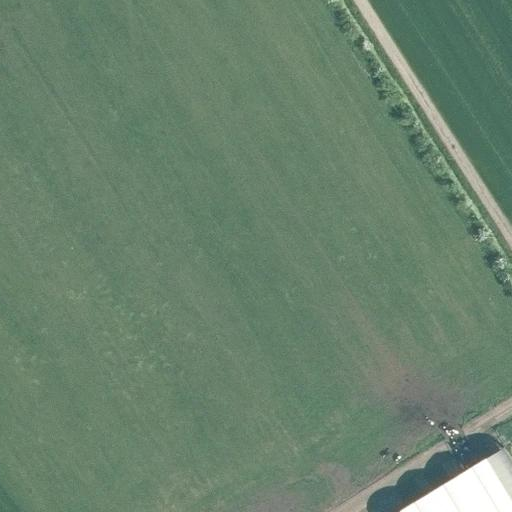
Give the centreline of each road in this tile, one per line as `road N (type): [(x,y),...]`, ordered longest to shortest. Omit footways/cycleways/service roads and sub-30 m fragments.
road 1 (track): [(511,242),(358,0)]
road 2 (track): [(342,511),(511,406)]
